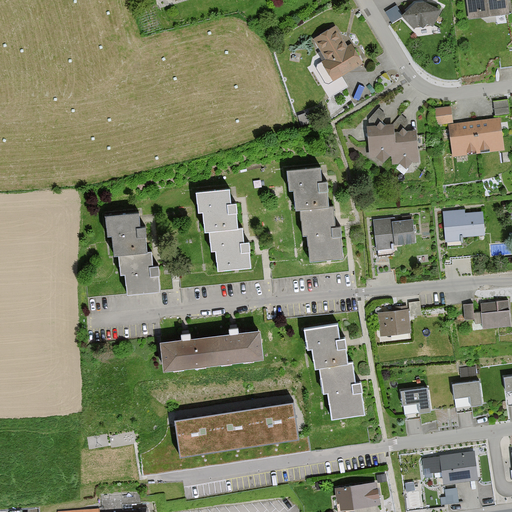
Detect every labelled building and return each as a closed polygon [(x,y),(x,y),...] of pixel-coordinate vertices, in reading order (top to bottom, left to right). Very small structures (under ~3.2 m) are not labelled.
[(510,14),(508,0),(467,0),(470,20),(510,14)] [(443,13),(423,4),(416,5),(402,19),(416,31),(420,28),(425,30),(429,28),(434,30),(443,13)] [(348,49),(335,28),(313,42),(326,62),(323,63),(335,83),(364,65),(352,46),(348,49)] [(509,102),(494,103),(495,117),(510,116),(509,102)] [(453,125),(451,108),(435,110),(436,126),(453,125)] [(410,133),(406,130),(409,123),(401,117),(391,127),(387,127),(382,125),(382,123),(388,118),(379,110),(369,122),(369,128),(371,160),(380,160),(386,164),(392,159),(394,159),(394,166),(403,165),(409,171),(414,165),(421,164),(420,133),(410,133)] [(506,153),(502,120),(449,127),(453,160),(506,153)] [(320,181),(318,166),(284,170),(287,191),(292,191),(295,211),(298,210),(302,237),(307,236),(310,262),(344,258),(341,237),(342,237),(341,226),(335,227),(332,206),(328,207),(326,191),(328,191),(327,180),(320,181)] [(234,206),(233,191),(198,195),(200,216),(206,215),(208,236),(211,235),(213,254),(219,254),(221,273),(255,270),(253,256),(254,256),(253,244),(247,245),(245,232),(242,232),(240,217),(242,216),(241,206),(234,206)] [(465,211),(443,213),(445,244),(465,243),(465,239),(485,237),(483,213),(465,215),(465,211)] [(143,230),(141,215),(107,218),(109,240),(115,239),(117,259),(120,259),(122,278),(127,278),(129,297),(163,293),(162,279),(163,279),(161,268),(155,269),(154,255),(150,255),(149,240),(150,240),(149,229),(143,230)] [(417,244),(415,221),(395,223),(395,220),(374,221),(377,252),(396,251),(395,246),(417,244)] [(509,312),(509,302),(481,303),(482,313),(475,314),(475,305),(464,306),(465,321),(475,320),(475,325),(484,325),(484,330),(511,328),(511,311),(509,312)] [(421,303),(410,304),(412,317),(422,316),(421,303)] [(412,334),(409,310),(379,314),(382,338),(412,334)] [(343,340),(341,325),(307,330),(310,351),(316,350),(319,370),(322,370),(326,396),(332,395),(336,421),(369,416),(366,395),(367,395),(365,384),(359,385),(356,364),(352,365),(350,350),(351,350),(350,339),(343,340)] [(268,360),(265,332),(243,334),(242,330),(233,331),(233,335),(195,340),(194,335),(185,337),(185,341),(164,343),(167,372),(268,360)] [(485,406),(482,382),(454,385),(456,401),(472,399),(473,408),(485,406)] [(433,413),(431,389),(402,392),(404,408),(421,406),(422,414),(433,413)] [(293,397),(173,415),(178,451),(299,433),(293,397)] [(432,474),(445,479),(445,485),(480,481),(476,453),(441,458),(441,459),(423,461),(424,469),(431,468),(432,474)] [(382,507),(378,484),(336,490),(338,501),(337,501),(338,511),(353,511),(354,511),(382,507)] [(442,487),(444,501),(460,499),(458,484),(442,487)]
